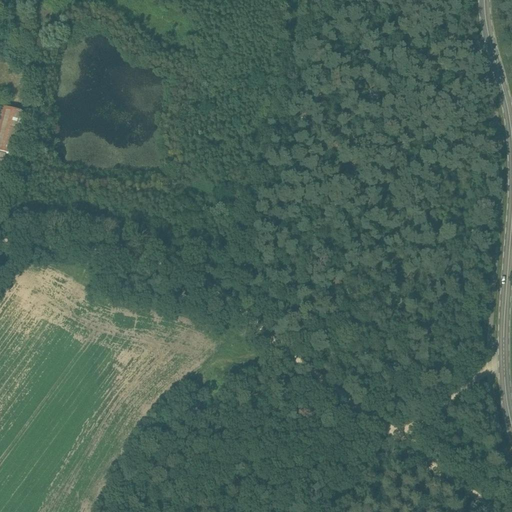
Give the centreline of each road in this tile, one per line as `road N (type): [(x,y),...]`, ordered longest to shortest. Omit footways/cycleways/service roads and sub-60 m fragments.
road 1 (track): [(0,226),(188,262),(487,511)]
road 2 (tertiary): [(511,438),(502,374),(511,212)]
road 3 (tertiary): [(511,137),(484,0)]
